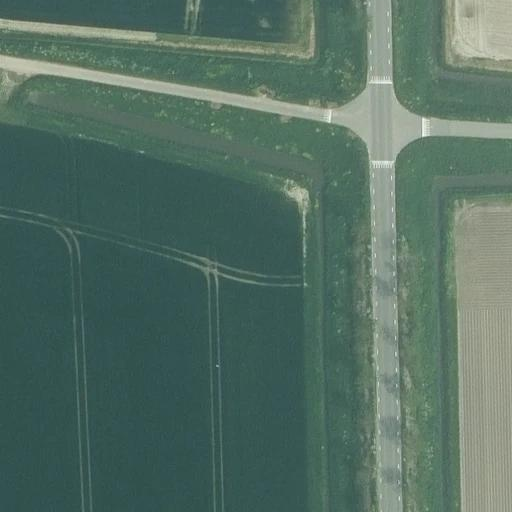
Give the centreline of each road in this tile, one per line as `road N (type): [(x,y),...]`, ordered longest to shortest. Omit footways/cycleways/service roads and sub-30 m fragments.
road 1 (unclassified): [(382,128),(0,61)]
road 2 (tertiary): [(391,511),(382,128)]
road 3 (track): [(336,21),(354,84),(382,128),(405,95),(419,39)]
road 4 (unclassified): [(382,128),(511,134)]
road 5 (tertiary): [(382,128),(379,0)]
